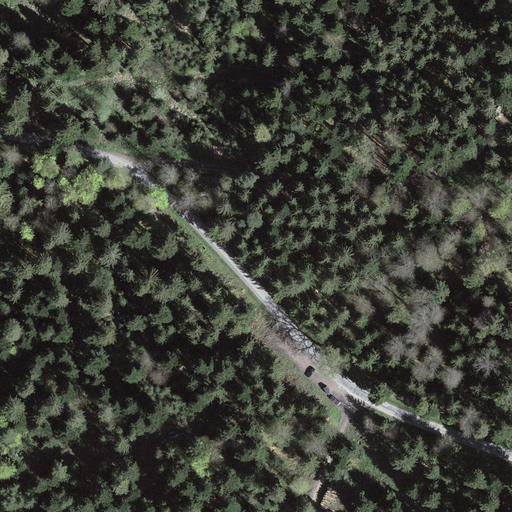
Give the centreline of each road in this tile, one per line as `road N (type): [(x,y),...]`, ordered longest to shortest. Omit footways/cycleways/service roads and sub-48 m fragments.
road 1 (residential): [(0,134),(132,171),(356,398),(385,416),(511,459)]
road 2 (track): [(423,189),(156,161),(132,171)]
road 3 (track): [(356,398),(307,511)]
